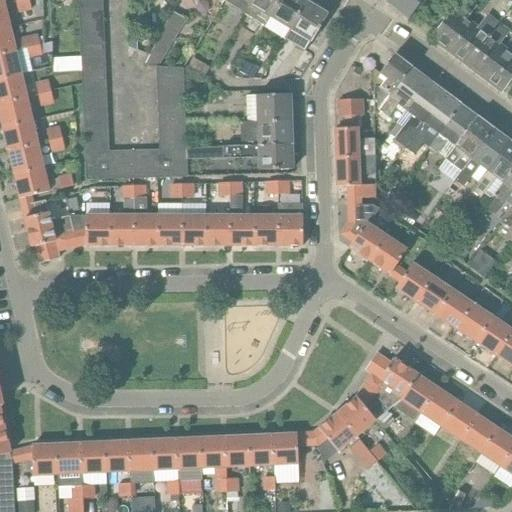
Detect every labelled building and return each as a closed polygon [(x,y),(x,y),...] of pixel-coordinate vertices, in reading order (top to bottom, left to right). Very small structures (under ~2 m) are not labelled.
[(29,0),(28,0),(17,3),(20,14),(32,11),(31,9),(29,0)] [(78,0),(79,9),(104,8),(103,0),(78,0)] [(225,0),(224,2),(244,15),(252,0),(225,0)] [(257,17),(267,23),(280,0),(252,0),(244,15),(255,22),(257,17)] [(264,27),(285,40),(308,4),(301,0),(280,0),(267,23),(264,27)] [(385,0),(384,2),(409,21),(424,0),(385,0)] [(450,53),(473,23),(468,19),(478,6),(469,0),(462,0),(453,12),(454,13),(433,40),(450,53)] [(308,4),(285,40),(306,53),(328,16),(315,8),(308,4)] [(0,31),(11,28),(8,16),(6,5),(0,6),(0,31)] [(79,21),(104,20),(104,8),(79,9),(79,21)] [(159,68),(163,62),(187,20),(173,12),(145,66),(156,67),(159,68)] [(450,53),(466,65),(499,23),(488,14),(479,27),(473,23),(450,53)] [(80,33),(105,32),(104,20),(79,21),(80,33)] [(489,83),(511,52),(501,44),(511,32),(499,23),(466,65),(489,83)] [(0,55),(17,51),(14,41),(11,28),(0,31),(0,55)] [(80,45),(105,44),(105,32),(80,33),(80,45)] [(40,45),(38,36),(26,39),(29,48),(40,45)] [(81,57),(106,56),(105,44),(80,45),(81,57)] [(31,60),(43,57),(40,45),(29,48),(31,60)] [(0,80),(22,75),(19,63),(31,60),(29,48),(17,51),(0,55),(0,80)] [(501,92),(502,91),(511,78),(511,52),(489,83),(501,92)] [(81,69),(106,68),(106,56),(81,57),(81,69)] [(378,115),(380,112),(412,69),(394,56),(380,75),(373,70),(374,115),(378,115)] [(157,79),(184,78),(184,69),(159,68),(156,67),(157,79)] [(82,81),(107,80),(106,68),(81,69),(82,81)] [(397,106),(405,112),(428,81),(412,69),(380,112),(389,118),(397,106)] [(0,104),(28,98),(22,75),(0,80),(0,104)] [(157,91),(185,90),(184,78),(157,79),(157,91)] [(82,93),(107,92),(107,80),(82,81),(82,93)] [(38,96),(51,93),(49,81),(36,84),(38,96)] [(405,148),(445,94),(428,81),(405,112),(412,117),(394,141),(405,148)] [(158,103),(185,102),(185,90),(157,91),(158,103)] [(83,105),(108,104),(107,92),(82,93),(83,105)] [(41,107),(54,104),(51,93),(38,96),(41,107)] [(427,139),(433,143),(461,105),(445,94),(405,148),(415,155),(427,139)] [(247,122),(292,121),(292,119),(294,119),(294,110),(292,110),(291,95),(246,97),(247,122)] [(0,115),(3,129),(34,122),(28,98),(0,104),(0,115)] [(337,158),(375,156),(375,141),(359,141),(359,129),(358,129),(358,117),(357,101),(339,102),(339,118),(346,118),(347,129),(336,130),(337,158)] [(158,115),(186,114),(185,102),(158,103),(158,115)] [(83,117),(108,116),(108,104),(83,105),(83,117)] [(446,141),(455,147),(477,117),(461,105),(433,143),(429,148),(437,155),(446,141)] [(158,127),(186,126),(186,114),(158,115),(158,127)] [(84,129),(109,128),(108,116),(83,117),(84,129)] [(457,162),(465,168),(493,129),(477,117),(455,147),(446,160),(438,172),(446,178),(454,167),(453,166),(457,162)] [(258,145),(293,144),(292,121),(247,122),(247,124),(241,124),(241,143),(258,143),(258,145)] [(9,152),(39,145),(34,122),(3,129),(9,152)] [(159,139),(186,138),(186,126),(158,127),(159,139)] [(49,142),(62,139),(60,128),(47,131),(49,142)] [(84,141),(109,140),(109,128),(84,129),(84,141)] [(471,178),(478,183),(509,141),(493,129),(465,168),(449,189),(455,194),(461,186),(463,188),(471,178)] [(159,151),(187,150),(186,138),(159,139),(159,151)] [(52,154),(65,151),(62,139),(49,142),(52,154)] [(85,153),(110,152),(109,140),(84,141),(85,153)] [(487,191),(494,197),(511,173),(511,143),(509,141),(478,183),(465,200),(475,207),(487,191)] [(258,158),(258,171),(294,170),(294,166),(295,166),(295,157),(293,157),(293,144),(258,145),(258,147),(223,148),(224,159),(258,158)] [(14,176),(45,168),(39,145),(9,152),(14,176)] [(148,180),(188,179),(187,150),(159,151),(147,151),(148,180)] [(123,180),(135,180),(134,151),(122,152),(123,180)] [(135,180),(148,180),(147,151),(134,151),(135,180)] [(86,181),(123,180),(122,152),(110,152),(85,153),(86,181)] [(349,206),(361,206),(361,200),(372,199),(371,186),(361,187),(360,177),(375,176),(375,156),(337,158),(338,188),(348,187),(349,206)] [(21,200),(32,197),(50,193),(45,168),(14,176),(20,200),(21,200)] [(504,202),(511,207),(511,205),(511,173),(494,197),(482,214),(491,220),(504,202)] [(71,175),(58,178),(58,179),(61,190),(74,187),(71,175)] [(278,196),(290,196),(290,182),(278,183),(278,196)] [(267,196),(278,196),(278,183),(266,183),(267,196)] [(219,198),(230,197),(230,184),(218,184),(219,198)] [(230,197),(242,197),(242,184),(230,184),(230,197)] [(171,199),(182,199),(182,185),(170,186),(171,199)] [(182,199),(194,199),(194,185),(182,185),(182,199)] [(135,187),(134,201),(146,200),(146,186),(135,187)] [(134,201),(135,187),(122,187),(123,201),(124,201),(134,201)] [(77,247),(71,222),(70,217),(52,221),(50,213),(49,213),(46,202),(33,205),(32,197),(21,200),(25,219),(25,220),(32,248),(36,247),(40,264),(59,259),(58,252),(77,247)] [(230,247),(254,247),(254,217),(242,217),(242,197),(230,197),(230,217),(230,247)] [(158,217),(146,217),(146,200),(134,201),(134,247),(158,247),(158,217)] [(110,247),(134,247),(134,201),(124,201),(124,215),(110,215),(110,247)] [(511,225),(511,205),(511,207),(499,223),(505,227),(505,225),(510,229),(511,225)] [(366,223),(368,224),(377,211),(370,206),(361,206),(349,206),(348,207),(349,224),(341,236),(353,243),(366,223)] [(86,247),(110,247),(110,215),(85,216),(85,219),(71,222),(77,247),(86,245),(86,247)] [(158,247),(182,247),(182,217),(158,217),(158,247)] [(182,247),(207,247),(207,217),(182,217),(182,247)] [(207,247),(230,247),(230,217),(207,217),(207,247)] [(254,247),(278,247),(278,217),(254,217),(254,247)] [(278,217),(278,247),(303,247),(303,217),(278,217)] [(368,224),(366,223),(353,243),(350,249),(370,262),(387,237),(368,224)] [(387,237),(370,262),(390,276),(407,250),(387,237)] [(468,267),(484,279),(495,263),(480,251),(468,267)] [(396,288),(416,301),(433,277),(413,263),(396,288)] [(416,301),(436,315),(453,290),(433,277),(416,301)] [(436,315),(455,328),(472,303),(453,290),(436,315)] [(455,328),(476,342),(493,318),(472,303),(455,328)] [(476,342),(496,356),(511,332),(511,330),(493,318),(476,342)] [(511,332),(496,356),(511,366),(511,332)] [(376,423),(402,402),(418,377),(394,360),(391,364),(377,354),(366,371),(372,375),(356,399),(357,399),(376,423)] [(402,402),(419,414),(436,389),(418,377),(402,402)] [(419,414),(442,429),(459,404),(436,389),(419,414)] [(357,438),(376,423),(357,399),(338,414),(357,438)] [(442,429),(461,442),(479,418),(459,404),(442,429)] [(339,454),(357,438),(338,414),(313,434),(318,447),(327,440),(339,454)] [(461,442),(480,454),(497,430),(479,418),(461,442)] [(0,511),(15,511),(13,465),(10,454),(5,430),(0,431),(0,511)] [(480,454),(499,467),(511,448),(511,440),(497,430),(480,454)] [(273,436),(274,467),(298,466),(298,448),(318,447),(313,434),(273,436)] [(250,468),(274,467),(273,436),(249,437),(250,468)] [(225,438),(226,469),(241,468),(250,468),(249,437),(225,438)] [(215,494),(227,494),(226,481),(226,469),(225,438),(200,439),(202,471),(212,470),(212,482),(215,482),(215,494)] [(202,482),(202,471),(200,439),(177,440),(178,471),(178,483),(202,482)] [(155,472),(178,471),(177,440),(154,441),(155,472)] [(156,485),(155,472),(154,441),(129,442),(130,475),(130,486),(156,485)] [(106,476),(130,475),(129,442),(105,443),(106,476)] [(106,485),(106,476),(105,443),(81,444),(83,476),(83,487),(83,500),(94,500),(94,486),(106,485)] [(83,511),(83,500),(83,487),(83,476),(81,444),(57,445),(58,477),(58,489),(71,488),(72,500),(68,501),(68,511),(83,511)] [(32,446),(32,448),(32,460),(33,478),(58,477),(57,445),(32,446)] [(378,463),(386,456),(378,446),(369,453),(378,463)] [(13,465),(32,460),(32,448),(10,454),(13,465)] [(511,476),(511,448),(499,467),(511,476)] [(264,492),(276,492),(275,479),(263,479),(264,492)] [(238,481),(226,481),(227,494),(239,494),(238,481)] [(167,496),(179,496),(178,483),(167,483),(167,496)] [(120,500),(131,500),(130,486),(119,487),(120,500)] [(458,510),(463,495),(457,492),(449,510),(458,510)] [(139,509),(139,511),(155,511),(155,499),(139,499),(139,509)] [(18,511),(34,511),(34,501),(18,502),(18,511)]
